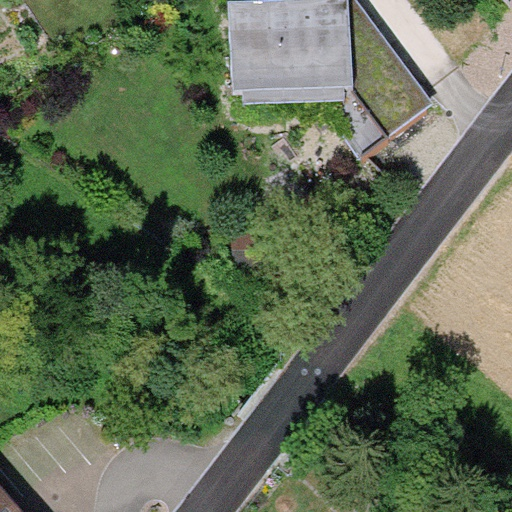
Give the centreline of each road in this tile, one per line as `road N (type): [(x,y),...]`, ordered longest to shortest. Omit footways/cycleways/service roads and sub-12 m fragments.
road 1 (residential): [(511,127),(311,375)]
road 2 (residential): [(205,511),(311,375)]
road 3 (unknown): [(172,511),(148,486),(107,484),(45,458)]
